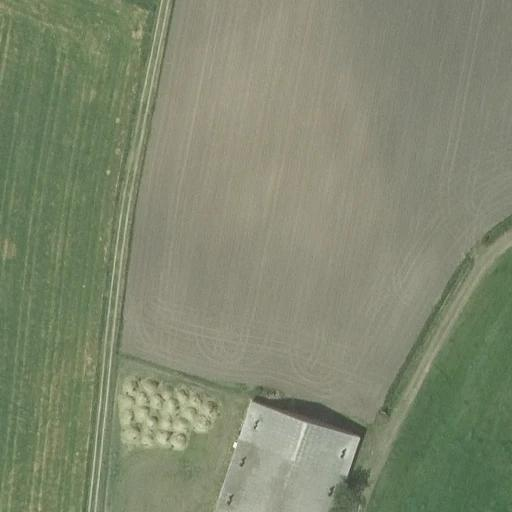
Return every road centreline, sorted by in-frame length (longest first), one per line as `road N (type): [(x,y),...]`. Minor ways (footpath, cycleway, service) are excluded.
road 1 (track): [(90,511),(110,302),(163,0)]
road 2 (track): [(379,445),(479,264),(511,241)]
